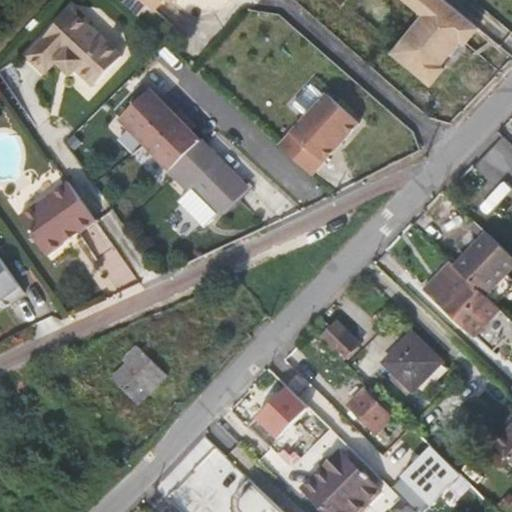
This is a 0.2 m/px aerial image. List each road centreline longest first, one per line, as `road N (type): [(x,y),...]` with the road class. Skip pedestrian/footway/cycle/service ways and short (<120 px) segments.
road 1 (residential): [(0,373),(352,200),(412,192)]
road 2 (tertiary): [(412,192),(105,511)]
road 3 (tertiary): [(511,91),(412,192)]
